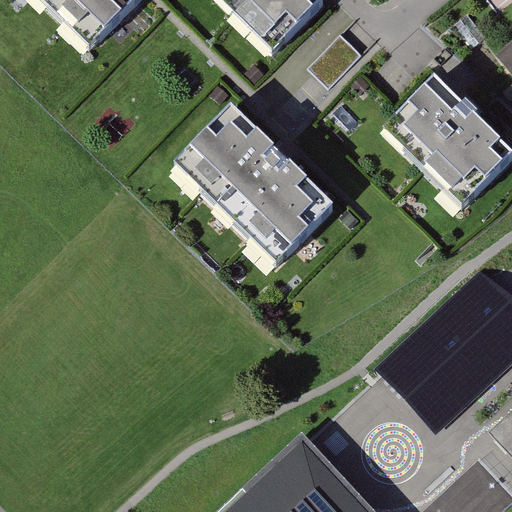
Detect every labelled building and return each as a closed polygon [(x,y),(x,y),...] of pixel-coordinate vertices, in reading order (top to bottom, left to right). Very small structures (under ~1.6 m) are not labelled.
[(147,0),(43,0),(96,51),(147,0)] [(331,10),(321,0),(229,0),(285,56),(331,10)] [(344,39),(311,70),(330,91),(363,60),(344,39)] [(511,176),(511,141),(445,75),(387,133),(471,217),(511,176)] [(341,210),(243,116),(189,172),(287,266),(341,210)] [(511,412),(492,431),(511,451),(511,412)] [(374,511),(310,444),(237,511),(374,511)]
